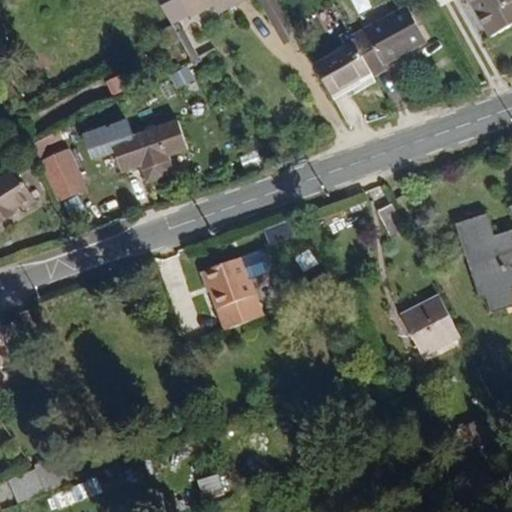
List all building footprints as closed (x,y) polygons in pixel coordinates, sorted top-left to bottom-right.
[(166,0),(182,27),(201,19),(202,21),(224,11),(228,19),(263,3),(261,0),(166,0)] [(310,45),(288,0),(276,6),(297,52),(310,45)] [(357,16),(384,1),(383,0),(349,0),(348,1),(357,16)] [(511,0),(484,0),(491,14),(487,15),(500,38),(511,31),(511,0)] [(328,30),(343,23),(335,7),(320,15),(328,30)] [(379,74),(382,79),(399,72),(396,67),(438,47),(419,10),(361,38),(366,46),(379,74)] [(192,45),(188,39),(184,31),(168,39),(175,54),(192,45)] [(204,65),(209,62),(194,35),(188,39),(192,45),(204,65)] [(325,68),(339,95),(379,74),(366,46),(325,68)] [(188,67),(170,74),(176,88),(194,81),(188,67)] [(134,78),(116,86),(121,99),(138,91),(134,78)] [(191,151),(183,122),(116,144),(125,172),(145,166),(150,183),(178,174),(173,157),(191,151)] [(71,147),(40,158),(55,202),(86,191),(71,147)] [(22,172),(0,183),(0,218),(15,211),(23,207),(26,210),(39,204),(22,172)] [(407,234),(393,208),(382,213),(395,241),(407,234)] [(15,211),(0,218),(0,224),(17,215),(15,211)] [(511,239),(496,244),(488,220),(460,228),(482,297),(488,295),(493,311),(511,306),(511,294),(510,289),(511,288),(511,239)] [(228,338),(266,323),(246,266),(208,280),(228,338)] [(423,357),(460,338),(441,299),(404,319),(423,357)] [(0,385),(9,363),(24,357),(19,326),(13,327),(10,314),(0,316),(0,385)] [(488,437),(480,422),(457,433),(464,448),(488,437)] [(40,465),(44,472),(56,491),(75,483),(66,456),(40,465)] [(20,480),(29,504),(58,494),(56,491),(44,472),(20,480)] [(218,473),(195,481),(202,501),(225,493),(218,473)]
